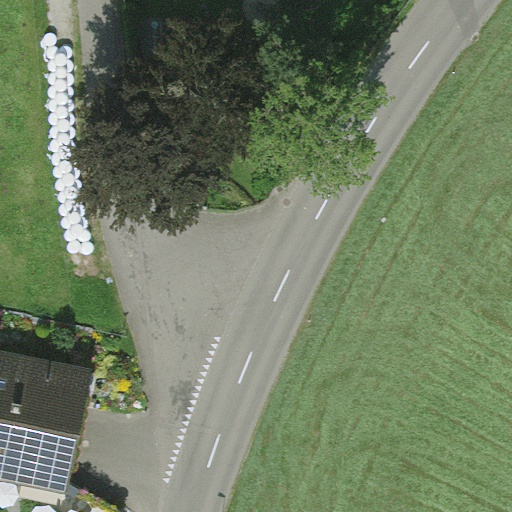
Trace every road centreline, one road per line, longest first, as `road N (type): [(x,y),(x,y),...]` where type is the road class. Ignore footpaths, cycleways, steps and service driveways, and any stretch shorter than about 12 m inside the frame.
road 1 (tertiary): [(254,356),(377,121),(466,0)]
road 2 (unclassified): [(104,0),(124,198),(155,280),(220,341),(254,356)]
road 3 (tertiary): [(196,511),(254,356)]
